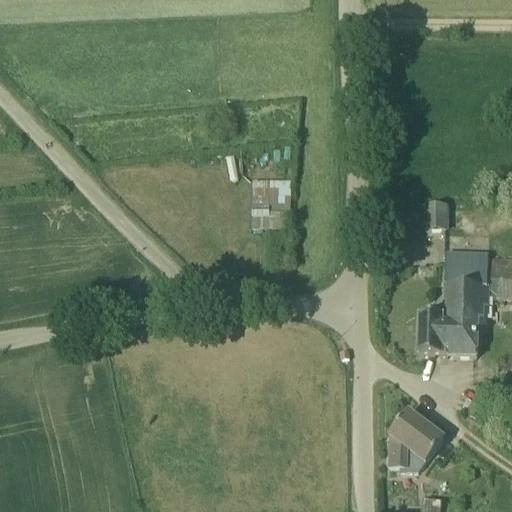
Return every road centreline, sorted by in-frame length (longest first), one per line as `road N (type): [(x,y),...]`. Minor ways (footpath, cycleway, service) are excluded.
road 1 (unclassified): [(350,0),(358,306)]
road 2 (unclassified): [(214,309),(97,204),(0,99)]
road 3 (unclassified): [(214,309),(0,344)]
road 4 (track): [(511,26),(349,26)]
road 5 (unclassified): [(358,306),(214,309)]
road 6 (unclassified): [(366,511),(360,369)]
